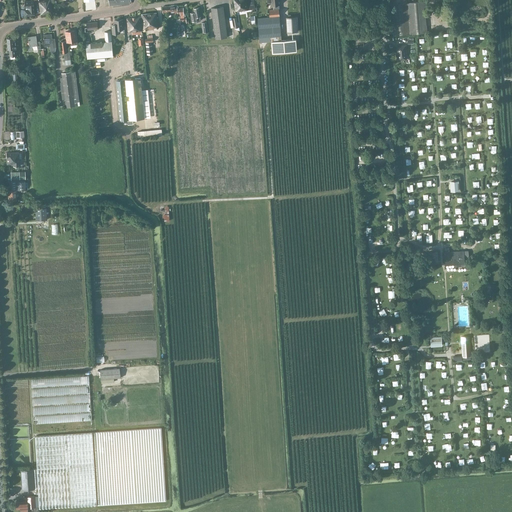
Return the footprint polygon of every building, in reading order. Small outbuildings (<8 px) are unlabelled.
[(40,14),(52,12),(50,0),(47,0),(38,1),(40,14)] [(247,0),(233,0),(235,11),(239,11),(249,10),(247,0)] [(270,17),(258,18),(258,28),(260,28),(260,37),(281,35),(279,9),(277,9),(277,5),(279,5),(278,0),(267,0),(267,3),(271,2),(271,6),(274,5),(274,9),(269,10),(270,17)] [(406,0),(405,0),(390,0),(391,3),(390,3),(392,33),(393,33),(393,35),(409,34),(427,33),(424,1),(407,2),(406,0)] [(24,16),(35,15),(33,1),(24,2),(25,9),(24,10),(24,16)] [(189,24),(188,18),(186,18),(186,17),(184,18),(184,16),(183,8),(177,8),(177,5),(171,6),(162,7),(163,13),(167,12),(170,12),(170,14),(178,14),(178,16),(180,16),(181,18),(180,18),(181,25),(187,24),(189,24)] [(227,38),(226,30),(223,6),(211,8),(214,32),(215,39),(227,38)] [(194,12),(190,13),(192,21),(194,21),(201,20),(200,16),(201,16),(199,7),(194,8),(194,12)] [(141,14),(143,29),(143,32),(146,31),(145,29),(157,28),(157,27),(159,27),(158,17),(157,17),(156,13),(141,14)] [(288,15),(288,17),(284,17),(285,32),(298,31),(297,16),(291,17),(291,15),(288,15)] [(141,17),(127,18),(128,31),(132,31),(132,32),(142,31),(141,17)] [(123,20),(115,20),(115,23),(111,24),(112,33),(120,32),(120,29),(124,29),(123,20)] [(88,28),(85,28),(85,32),(88,32),(88,31),(94,30),(94,28),(98,28),(97,22),(88,23),(88,28)] [(72,45),(77,44),(76,30),(66,32),(67,42),(71,41),(72,45)] [(113,56),(111,36),(111,31),(104,32),(105,42),(102,42),(91,43),(86,44),(87,59),(113,56)] [(52,34),(43,35),(45,46),(50,45),(51,54),(55,53),(56,47),(55,38),(52,39),(52,34)] [(41,49),(40,43),(37,44),(36,35),(28,37),(29,46),(28,46),(28,51),(33,50),(41,49)] [(15,41),(12,42),(12,38),(6,39),(7,50),(9,50),(10,56),(15,56),(14,49),(13,49),(13,46),(15,46),(15,41)] [(295,39),(271,41),(272,53),(296,51),(295,39)] [(64,53),(65,61),(65,65),(71,64),(71,60),(69,48),(66,49),(66,45),(66,41),(61,41),(62,53),(64,53)] [(406,59),(405,45),(399,46),(399,50),(398,50),(398,60),(406,59)] [(61,82),(60,82),(62,100),(66,99),(67,108),(80,106),(79,98),(75,72),(62,73),(63,78),(60,78),(61,82)] [(120,121),(144,118),(140,78),(116,80),(120,121)] [(24,172),(11,172),(11,180),(24,179),(24,172)] [(12,190),(8,190),(8,203),(13,203),(13,200),(16,200),(16,190),(18,190),(25,190),(24,180),(17,181),(17,180),(11,181),(12,190)] [(451,191),(459,191),(459,181),(450,181),(451,191)] [(46,220),(46,208),(35,208),(36,220),(46,220)] [(463,251),(444,253),(445,265),(454,264),(454,267),(460,266),(460,264),(464,264),(464,256),(463,251)] [(461,337),(462,357),(470,357),(469,336),(461,337)] [(441,337),(430,337),(431,347),(442,346),(441,337)] [(120,368),(100,369),(101,379),(121,377),(120,368)] [(89,373),(63,376),(63,380),(63,383),(72,382),(72,379),(76,379),(76,381),(89,379),(89,373)] [(97,505),(93,432),(64,435),(35,437),(37,472),(36,472),(39,509),(97,505)] [(21,470),(23,490),(35,489),(33,469),(21,470)] [(28,502),(16,502),(16,509),(21,508),(21,511),(26,511),(26,508),(28,508),(35,507),(35,496),(28,497),(28,502)]
